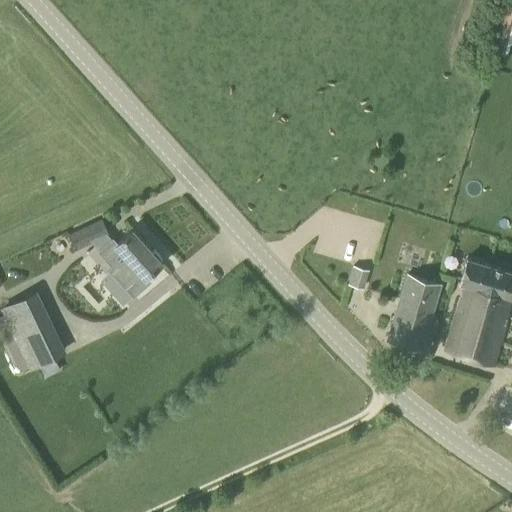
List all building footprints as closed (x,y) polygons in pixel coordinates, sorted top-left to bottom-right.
[(75,250),(109,235),(102,219),(68,235),(75,250)] [(161,262),(131,229),(117,242),(112,238),(97,251),(111,267),(108,270),(133,298),(151,281),(146,276),(161,262)] [(511,272),(467,258),(460,281),(465,283),(445,348),(472,357),(492,363),(511,297),(511,272)] [(363,289),(368,270),(352,265),(347,284),(363,289)] [(419,350),(438,284),(407,275),(388,340),(419,350)] [(0,310),(4,321),(46,306),(38,283),(0,295),(0,310)] [(107,310),(114,303),(101,291),(94,298),(107,310)] [(51,322),(14,339),(29,370),(65,353),(51,322)]
